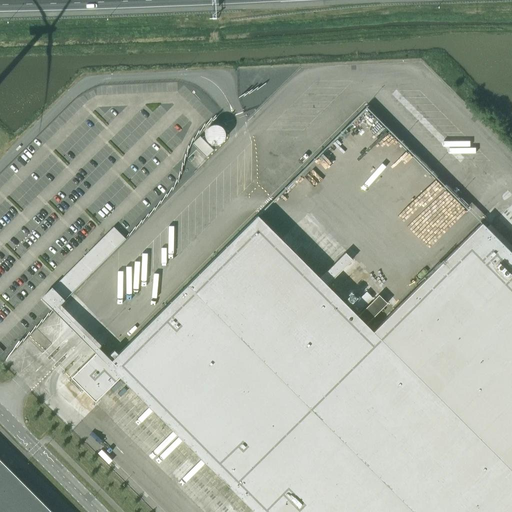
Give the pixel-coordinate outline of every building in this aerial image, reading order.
[(221,143),(222,142),(223,140),(224,139),(224,137),(225,136),(225,134),(224,132),(224,131),(223,129),(222,128),(221,127),(219,126),(218,125),(216,125),(214,125),(213,125),(211,126),(209,126),(208,127),(207,129),(206,130),(205,132),(205,133),(205,135),(205,137),(205,138),(206,140),(207,141),(208,142),(209,143),(211,144),(212,145),(214,145),(216,145),(218,144),(219,144),(221,143)] [(213,150),(200,136),(192,144),(206,157),(213,150)] [(257,215),(117,355),(114,351),(108,356),(100,349),(96,353),(71,378),(95,402),(120,377),(254,511),(511,511),(511,253),(481,223),(373,331),(327,285),(352,260),(345,253),(320,278),(257,215)] [(41,299),(54,311),(79,336),(96,353),(100,349),(83,332),(58,307),(126,239),(114,227),(41,299)] [(342,298),(349,305),(359,296),(352,289),(342,298)] [(366,292),(352,306),(359,312),(373,298),(366,292)] [(0,511),(52,511),(0,459),(0,511)]
